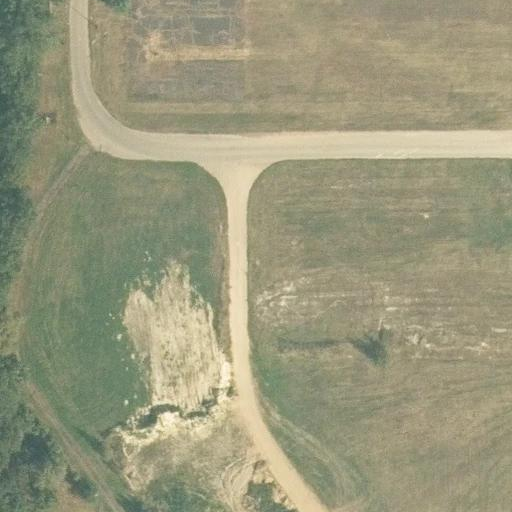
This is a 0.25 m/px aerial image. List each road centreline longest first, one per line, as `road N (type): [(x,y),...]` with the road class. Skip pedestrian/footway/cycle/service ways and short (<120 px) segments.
road 1 (unclassified): [(114,145),(511,148)]
road 2 (track): [(238,146),(252,414),(315,511)]
